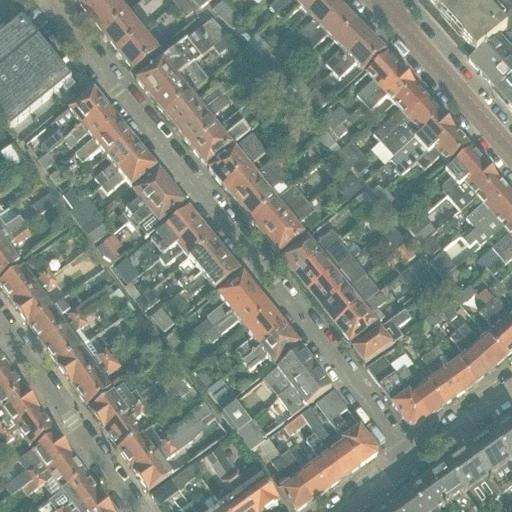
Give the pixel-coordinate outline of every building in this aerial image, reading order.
[(72,0),(86,16),(106,0),(72,0)] [(112,0),(106,0),(86,16),(93,25),(101,35),(125,15),(117,5),(116,4),(112,0)] [(189,0),(195,7),(197,10),(198,11),(199,11),(212,0),(189,0)] [(278,0),(269,9),(276,16),(292,0),(263,0),(263,1),(264,2),(265,0),(278,0)] [(276,16),(275,17),(281,23),(282,25),(283,25),(283,24),(285,23),(299,8),(306,15),(321,0),(292,0),(277,15),(277,16),(276,16)] [(298,38),(297,39),(303,46),(304,45),(307,42),(308,41),(340,10),(330,0),(321,0),(306,15),(314,23),(299,37),(298,38)] [(498,39),(499,38),(511,31),(511,0),(432,0),(428,5),(474,58),(498,39)] [(182,1),(174,7),(185,20),(193,14),(182,1)] [(221,4),(212,11),(232,32),(242,24),(221,4)] [(304,45),(303,46),(311,54),(312,53),(314,52),(328,37),(334,43),(354,24),(340,10),(308,41),(307,42),(304,45)] [(101,35),(117,53),(141,33),(125,15),(101,35)] [(0,115),(1,118),(0,118),(4,124),(9,131),(67,84),(70,82),(68,79),(66,77),(60,69),(21,21),(0,37),(0,115)] [(136,82),(150,100),(194,64),(212,50),(223,41),(227,37),(211,21),(136,82)] [(342,51),(325,68),(331,74),(368,38),(354,24),(334,43),(342,51)] [(237,36),(247,46),(253,40),(243,30),(237,36)] [(511,32),(498,39),(474,58),(468,63),(495,93),(511,79),(511,32)] [(141,33),(117,53),(133,71),(157,52),(141,33)] [(255,37),(246,46),(261,60),(266,55),(266,54),(269,51),(255,37)] [(368,38),(331,74),(339,82),(355,65),(363,73),(369,67),(383,53),(368,38)] [(223,41),(212,50),(218,58),(230,48),(223,41)] [(258,63),(270,75),(279,67),(266,55),(261,60),(258,63)] [(356,99),(363,106),(401,72),(386,56),(365,75),(373,84),(356,99)] [(193,65),(150,100),(164,117),(191,95),(206,82),(193,65)] [(260,67),(250,75),(259,86),(269,78),(260,67)] [(270,75),(286,91),(294,83),(279,67),(270,75)] [(386,99),(393,106),(414,87),(401,72),(363,106),(370,114),(386,99)] [(511,79),(495,93),(508,108),(511,104),(511,79)] [(294,83),(288,88),(303,103),(310,95),(296,81),(294,83)] [(373,138),(380,145),(428,102),(414,87),(393,106),(400,114),(373,138)] [(191,95),(164,117),(178,133),(220,99),(214,91),(198,104),(191,95)] [(61,132),(39,149),(45,156),(46,156),(62,142),(105,107),(93,92),(77,105),(68,112),(54,124),(61,132)] [(310,95),(303,103),(316,116),(324,109),(310,95)] [(220,99),(178,133),(191,150),(218,129),(211,121),(227,108),(220,99)] [(428,102),(380,145),(393,160),(420,136),(421,135),(429,127),(441,117),(428,102)] [(282,113),(298,128),(308,120),(293,105),(282,113)] [(105,107),(62,142),(70,151),(88,137),(93,143),(117,123),(105,107)] [(327,110),(319,118),(332,133),(340,126),(333,117),(327,110)] [(333,117),(340,126),(345,122),(338,113),(333,117)] [(393,160),(390,163),(397,170),(393,173),(399,180),(402,177),(416,165),(454,131),(441,117),(429,127),(421,135),(420,136),(393,160)] [(352,118),(344,125),(349,130),(357,124),(352,118)] [(93,143),(74,158),(81,167),(100,152),(106,159),(130,139),(117,123),(93,143)] [(218,129),(191,150),(206,169),(221,156),(249,134),(241,125),(225,138),(218,129)] [(340,126),(332,133),(338,140),(347,133),(340,126)] [(454,131),(416,165),(417,166),(419,168),(424,173),(440,158),(447,166),(468,147),(455,132),(454,131)] [(327,136),(319,142),(325,149),(322,151),(330,160),(331,159),(339,152),(339,151),(327,136)] [(224,159),(208,171),(222,189),(249,168),(265,154),(251,137),(224,159)] [(112,167),(94,181),(100,189),(142,155),(130,139),(106,159),(112,167)] [(393,160),(380,145),(369,155),(382,170),(390,163),(393,160)] [(13,146),(2,152),(10,168),(21,162),(13,146)] [(349,146),(340,153),(352,169),(361,161),(349,146)] [(442,188),(442,195),(446,199),(484,166),(471,150),(450,169),(444,174),(449,180),(450,181),(443,187),(442,187),(442,188)] [(339,152),(331,159),(344,176),(352,169),(340,153),(339,152)] [(142,155),(100,189),(106,197),(124,183),(125,184),(131,190),(140,183),(155,171),(142,155)] [(46,156),(36,163),(43,172),(53,165),(46,156)] [(361,161),(352,169),(358,177),(369,167),(363,160),(361,161)] [(249,168),(222,189),(225,193),(236,206),(279,172),(272,163),(256,176),(249,168)] [(497,181),(484,166),(446,199),(459,214),(476,199),(497,181)] [(58,172),(49,179),(56,188),(65,181),(58,172)] [(279,172),(236,206),(249,223),(276,202),(270,193),(286,180),(279,172)] [(122,216),(128,223),(170,189),(158,174),(131,196),(138,203),(122,216)] [(351,177),(338,187),(349,200),(361,190),(351,177)] [(465,221),(472,229),(510,196),(497,181),(476,199),(482,206),(465,221)] [(276,202),(249,223),(264,241),(307,206),(293,188),(276,202)] [(378,188),(370,193),(375,199),(377,198),(382,194),(378,188)] [(170,189),(128,223),(135,232),(150,219),(157,227),(183,205),(170,189)] [(382,194),(377,198),(386,209),(394,203),(385,192),(382,194)] [(70,193),(61,199),(62,200),(70,211),(71,212),(80,206),(70,193)] [(364,195),(355,202),(368,219),(377,212),(364,195)] [(480,249),(502,230),(511,221),(511,197),(510,196),(472,229),(460,240),(469,251),(476,244),(480,249)] [(49,197),(31,209),(38,218),(55,206),(49,197)] [(307,206),(264,241),(277,257),(304,236),(297,228),(313,214),(307,206)] [(73,220),(81,230),(94,219),(87,209),(73,220)] [(162,232),(150,242),(154,247),(156,250),(162,258),(200,227),(188,211),(172,224),(163,231),(162,232)] [(368,219),(367,219),(376,230),(386,223),(377,212),(368,219)] [(400,212),(394,216),(401,225),(407,220),(400,212)] [(423,218),(407,231),(420,247),(430,239),(436,234),(423,218)] [(0,245),(23,229),(25,228),(19,219),(16,221),(5,229),(4,228),(0,222),(0,245)] [(94,219),(81,230),(92,245),(106,235),(94,219)] [(141,240),(157,227),(150,219),(135,232),(141,240)] [(476,264),(483,271),(485,270),(511,246),(511,221),(502,230),(508,236),(476,264)] [(182,256),(187,263),(213,242),(200,227),(158,261),(165,269),(182,256)] [(23,229),(0,245),(0,276),(11,269),(18,263),(6,246),(13,241),(16,245),(17,247),(29,238),(23,229)] [(393,229),(383,236),(396,253),(406,246),(393,229)] [(280,261),(294,279),(337,244),(330,236),(313,249),(306,240),(280,261)] [(111,239),(104,245),(114,257),(121,251),(111,239)] [(440,252),(430,239),(420,247),(430,259),(440,252)] [(177,283),(183,292),(225,258),(213,242),(187,263),(178,270),(184,278),(177,283)] [(337,244),(294,279),(308,295),(331,277),(333,275),(334,275),(351,261),(348,258),(344,253),(343,251),(337,244)] [(104,245),(95,252),(110,270),(110,269),(118,263),(114,257),(104,245)] [(396,253),(395,254),(404,266),(415,258),(406,246),(405,247),(396,253)] [(511,246),(485,270),(492,278),(504,267),(505,266),(511,260),(511,246)] [(441,254),(428,265),(428,266),(429,267),(430,269),(437,277),(451,266),(443,257),(443,256),(441,254)] [(225,258),(183,292),(190,300),(206,287),(212,295),(238,274),(225,258)] [(331,277),(308,295),(322,312),(360,281),(363,279),(364,278),(351,261),(334,275),(333,275),(331,277)] [(125,263),(114,272),(117,276),(128,267),(125,263)] [(419,263),(408,272),(420,287),(431,278),(419,263)] [(0,282),(0,289),(12,306),(51,277),(46,270),(38,276),(40,280),(34,284),(21,267),(0,282)] [(138,279),(128,267),(117,276),(127,288),(138,279)] [(12,306),(26,326),(51,308),(39,291),(45,286),(48,290),(57,284),(51,277),(12,306)] [(206,320),(213,329),(255,295),(241,277),(216,297),(223,306),(206,320)] [(360,281),(322,312),(336,330),(362,309),(361,308),(378,295),(371,287),(370,285),(364,278),(363,279),(360,281)] [(127,288),(124,290),(133,302),(140,297),(130,285),(127,288)] [(443,286),(435,292),(444,304),(452,297),(443,286)] [(51,308),(26,326),(41,346),(78,319),(81,317),(113,295),(108,289),(99,295),(98,294),(76,310),(74,312),(67,317),(70,321),(64,325),(58,318),(69,311),(61,301),(51,308)] [(469,289),(454,302),(459,308),(474,295),(469,289)] [(484,291),(477,298),(486,308),(493,302),(484,291)] [(118,292),(107,300),(113,308),(124,299),(118,292)] [(135,304),(143,315),(158,303),(150,293),(135,304)] [(238,324),(245,333),(269,313),(255,295),(213,329),(220,337),(220,338),(238,324)] [(362,309),(336,330),(350,347),(383,320),(376,312),(386,304),(378,295),(361,308),(362,309)] [(493,302),(486,308),(511,338),(511,314),(507,318),(493,302)] [(441,309),(437,312),(444,320),(449,325),(456,319),(447,308),(443,311),(441,309)] [(492,331),(485,337),(504,359),(511,352),(511,338),(486,308),(478,315),(492,331)] [(158,313),(151,319),(163,335),(173,327),(160,312),(159,312),(158,313)] [(404,312),(352,350),(364,367),(391,347),(386,340),(410,322),(404,312)] [(437,312),(425,323),(431,330),(444,320),(437,312)] [(235,356),(242,365),(284,331),(269,313),(245,333),(252,342),(235,356)] [(41,346),(56,367),(92,341),(90,338),(85,342),(78,333),(88,326),(81,317),(41,346)] [(137,317),(127,325),(137,339),(148,331),(137,317)] [(206,320),(190,333),(197,342),(204,336),(205,336),(213,329),(206,320)] [(425,323),(412,332),(418,340),(431,330),(425,323)] [(464,326),(457,332),(490,371),(504,359),(485,337),(478,343),(464,326)] [(205,336),(204,336),(211,344),(220,337),(213,329),(205,336)] [(284,331),(242,365),(249,373),(266,360),(273,369),(298,349),(284,331)] [(462,355),(456,361),(475,384),(490,371),(457,332),(449,339),(462,355)] [(87,344),(56,367),(70,387),(110,358),(105,351),(97,357),(94,352),(93,350),(88,344),(87,344)] [(424,348),(416,354),(420,360),(429,354),(424,348)] [(436,349),(429,354),(459,396),(475,384),(456,361),(449,367),(436,349)] [(263,382),(262,383),(276,401),(316,370),(301,352),(285,364),(263,382)] [(433,378),(426,383),(443,407),(459,396),(429,354),(420,360),(433,378)] [(391,366),(398,376),(413,366),(406,355),(391,366)] [(0,375),(9,369),(0,356),(0,375)] [(110,358),(70,387),(85,408),(111,390),(102,378),(101,376),(108,371),(116,366),(110,358)] [(428,419),(397,377),(383,359),(366,370),(409,429),(413,429),(428,419)] [(0,406),(24,390),(9,369),(0,375),(0,406)] [(316,370),(276,401),(291,420),(331,391),(316,370)] [(405,371),(397,377),(428,419),(443,407),(426,383),(418,389),(405,371)] [(202,374),(195,379),(207,393),(210,391),(213,388),(214,388),(202,374)] [(162,390),(171,402),(176,398),(179,401),(186,395),(178,385),(182,382),(179,377),(162,390)] [(210,391),(207,393),(221,411),(235,400),(221,382),(214,388),(213,388),(210,391)] [(120,389),(88,412),(103,432),(142,404),(143,403),(157,393),(154,389),(153,388),(151,386),(138,396),(137,396),(129,402),(120,389)] [(0,437),(15,426),(38,410),(24,390),(0,406),(0,437)] [(333,394),(315,407),(342,444),(343,443),(360,468),(375,457),(376,453),(358,429),(350,435),(338,418),(346,412),(333,394)] [(142,404),(103,432),(117,453),(143,434),(133,421),(140,416),(142,415),(148,410),(143,403),(142,404)] [(189,421),(194,429),(210,418),(203,407),(187,419),(189,421)] [(221,417),(220,418),(235,437),(237,436),(247,428),(233,408),(221,417)] [(15,426),(0,437),(0,438),(5,445),(5,446),(14,440),(11,436),(18,431),(30,448),(53,431),(38,410),(15,426)] [(308,412),(300,419),(305,426),(314,438),(344,480),(360,468),(343,443),(342,444),(335,449),(322,432),(308,412)] [(210,418),(194,429),(197,433),(203,429),(205,427),(214,421),(211,417),(210,418)] [(511,418),(488,435),(511,467),(511,418)] [(300,419),(284,430),(289,437),(305,426),(300,419)] [(247,428),(237,436),(250,454),(258,449),(264,444),(251,425),(247,428)] [(167,437),(159,443),(149,430),(143,434),(117,453),(132,473),(172,444),(180,439),(174,431),(167,437)] [(172,444),(132,473),(147,494),(165,481),(172,476),(164,465),(171,460),(173,458),(186,449),(189,432),(180,439),(172,444)] [(7,488),(6,491),(11,498),(22,490),(48,472),(71,455),(56,434),(40,446),(34,451),(33,451),(18,462),(17,463),(25,474),(7,488)] [(499,497),(511,488),(511,467),(488,435),(466,451),(499,497)] [(318,461),(310,467),(328,491),(344,480),(314,438),(306,444),(318,461)] [(264,444),(258,449),(264,458),(274,451),(267,442),(264,444)] [(220,449),(212,454),(223,470),(230,479),(237,473),(220,449)] [(466,451),(443,468),(461,493),(462,494),(469,504),(472,508),(475,511),(478,511),(490,504),(499,497),(466,451)] [(288,453),(279,460),(311,503),(328,491),(310,467),(302,473),(288,453)] [(212,454),(205,460),(222,484),(230,479),(223,470),(212,454)] [(53,479),(62,493),(86,476),(71,455),(48,472),(22,490),(28,497),(53,479)] [(298,511),(311,503),(279,460),(280,461),(271,467),(278,476),(269,481),(291,511),(298,511)] [(443,468),(424,482),(445,511),(475,511),(472,508),(469,504),(462,494),(461,493),(443,468)] [(191,469),(174,481),(181,491),(198,479),(191,469)] [(237,473),(230,479),(253,511),(265,511),(278,503),(254,469),(241,478),(237,473)] [(53,511),(78,511),(101,496),(86,476),(63,492),(62,493),(47,504),(48,504),(49,506),(50,508),(53,511)] [(237,496),(220,508),(223,511),(253,511),(230,479),(222,484),(228,492),(232,489),(237,496)] [(150,498),(158,509),(179,493),(172,482),(150,498)] [(445,511),(424,482),(408,493),(421,511),(445,511)] [(393,504),(389,506),(393,511),(421,511),(408,493),(393,504)] [(112,511),(101,496),(78,511),(112,511)] [(197,502),(189,508),(190,508),(192,511),(223,511),(220,508),(214,511),(207,511),(203,505),(201,507),(197,502)]
